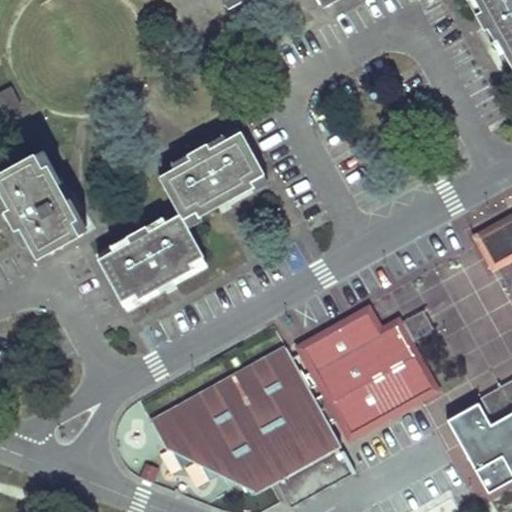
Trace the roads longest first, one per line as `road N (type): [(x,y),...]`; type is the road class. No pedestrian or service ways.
road 1 (residential): [(123,388),(511,170)]
road 2 (residential): [(123,388),(61,286),(0,303)]
road 3 (residential): [(123,388),(0,441)]
